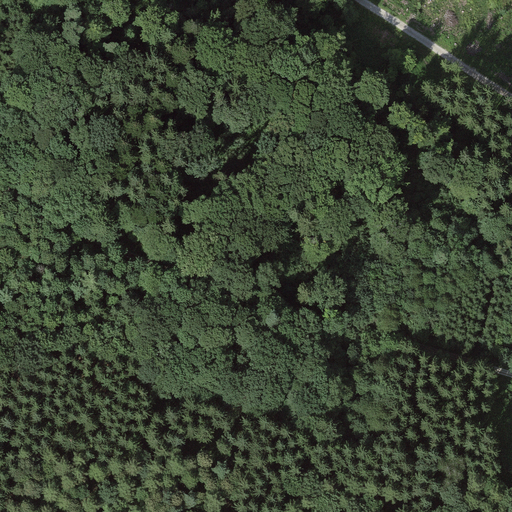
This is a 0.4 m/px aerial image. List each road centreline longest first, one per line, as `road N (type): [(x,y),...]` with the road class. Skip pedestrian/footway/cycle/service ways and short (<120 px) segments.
road 1 (track): [(511,373),(152,263),(0,187)]
road 2 (track): [(511,95),(359,0)]
